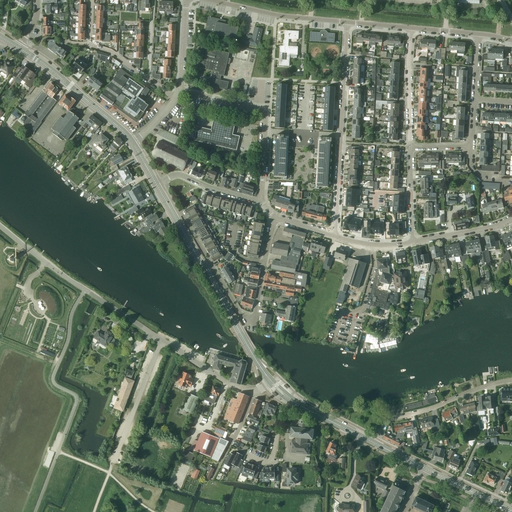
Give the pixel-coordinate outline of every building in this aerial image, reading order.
[(149,5),(149,3),(149,0),(141,0),(142,2),(139,2),(138,11),(145,11),(145,9),(149,9),(150,9),(150,5),(149,5)] [(175,14),(176,7),(172,7),(172,3),(166,2),(165,12),(172,12),(172,14),(175,14)] [(57,11),(57,6),(47,5),(46,11),(46,14),(53,15),(53,11),(57,11)] [(236,39),(239,27),(238,27),(238,28),(225,25),(226,21),(208,17),(207,24),(208,24),(208,25),(208,27),(209,27),(207,36),(216,38),(217,35),(236,39)] [(51,35),(51,32),(54,32),(54,28),(51,28),(51,27),(42,27),(42,35),(42,37),(46,37),(46,35),(51,35)] [(258,47),(262,30),(254,28),(252,39),(241,36),(240,43),(258,47)] [(298,40),(299,32),(285,31),(284,41),(283,41),(283,45),(284,45),(284,46),(288,47),(289,39),(298,40)] [(320,33),(310,32),(310,41),(334,43),(335,34),(328,33),(327,32),(325,31),(324,31),(322,31),(321,32),(320,33)] [(394,44),(394,47),(395,47),(399,47),(399,46),(400,46),(403,46),(404,40),(401,40),(401,38),(398,37),(398,36),(395,36),(395,37),(394,44)] [(428,48),(429,40),(421,40),(421,44),(418,44),(418,50),(421,50),(421,47),(428,48)] [(66,53),(60,48),(60,49),(55,45),(56,41),(48,41),(47,48),(62,60),(65,56),(64,55),(66,53)] [(457,50),(458,43),(450,42),(450,46),(447,46),(446,51),(450,51),(450,50),(457,50)] [(457,50),(457,54),(464,54),(465,51),(465,44),(458,43),(457,50)] [(257,51),(237,46),(237,48),(254,52),(254,54),(256,55),(257,51)] [(289,66),(290,55),(297,55),(298,47),(288,47),(284,46),(280,46),(279,66),(289,66)] [(224,76),(227,64),(229,64),(230,59),(228,59),(229,53),(201,47),(197,67),(212,71),(210,78),(205,77),(203,85),(227,90),(229,82),(220,81),(221,76),(224,76)] [(503,59),(503,50),(496,50),(495,59),(503,59)] [(142,59),(143,53),(136,53),(136,59),(134,59),(134,64),(139,64),(140,59),(142,59)] [(80,73),(86,66),(77,58),(71,66),(80,73)] [(8,76),(13,67),(9,65),(9,64),(8,63),(7,63),(6,63),(4,62),(2,66),(0,65),(0,73),(1,72),(8,76)] [(430,76),(431,69),(434,69),(435,67),(432,66),(432,65),(426,65),(426,69),(420,69),(420,75),(428,76),(430,76)] [(22,81),(29,71),(23,67),(20,71),(17,69),(12,76),(16,78),(17,77),(22,81)] [(456,71),(456,77),(459,77),(467,77),(467,71),(465,71),(465,67),(460,67),(457,67),(456,71)] [(137,98),(140,93),(145,97),(150,90),(120,69),(101,96),(102,96),(112,104),(114,105),(135,120),(136,120),(142,112),(143,113),(148,106),(137,98)] [(35,81),(32,79),(35,75),(29,71),(22,81),(27,84),(26,86),(30,88),(35,81)] [(160,80),(160,75),(155,74),(155,71),(152,71),(151,77),(155,80),(160,80)] [(93,76),(87,83),(88,83),(87,84),(90,86),(90,85),(92,87),(100,77),(98,76),(95,73),(93,76)] [(97,91),(102,84),(104,82),(101,80),(102,79),(100,77),(92,87),(94,89),(96,91),(97,91)] [(28,96),(38,84),(35,82),(26,94),(28,96)] [(40,122),(56,102),(54,100),(55,100),(57,102),(61,97),(58,95),(56,98),(53,96),(57,91),(53,87),(53,86),(53,85),(51,84),(50,84),(43,92),(42,91),(26,111),(24,114),(19,120),(34,131),(41,122),(40,122)] [(71,107),(75,102),(71,99),(70,99),(65,95),(58,104),(69,112),(72,114),(72,115),(75,116),(75,117),(78,119),(81,115),(71,107)] [(15,110),(12,115),(14,117),(17,119),(20,116),(16,114),(18,112),(15,110)] [(73,127),(78,119),(75,117),(75,116),(72,115),(72,114),(69,112),(67,115),(66,115),(64,118),(63,118),(64,119),(63,119),(60,117),(58,119),(58,120),(56,122),(56,123),(54,125),(53,125),(53,126),(51,129),(54,131),(52,133),(52,134),(61,141),(62,140),(61,140),(63,139),(66,141),(69,138),(70,138),(69,138),(71,135),(72,135),(72,134),(74,132),(76,130),(76,129),(73,127)] [(90,128),(96,120),(95,119),(96,119),(94,117),(93,117),(91,116),(83,127),(85,129),(88,124),(90,126),(90,127),(90,128)] [(190,124),(188,136),(193,137),(194,133),(196,133),(194,141),(237,151),(240,136),(233,135),(235,125),(228,123),(228,122),(221,120),(221,119),(214,117),(214,119),(211,130),(197,127),(196,130),(195,130),(196,125),(190,124)] [(96,131),(101,124),(99,122),(97,120),(97,121),(96,120),(90,128),(91,128),(92,127),(94,129),(87,137),(89,138),(96,131)] [(425,137),(425,130),(417,130),(416,137),(420,137),(420,140),(419,140),(428,141),(428,140),(427,140),(427,137),(425,137)] [(463,132),(456,132),(453,132),(452,141),(460,141),(460,138),(463,139),(463,132)] [(104,145),(108,140),(103,136),(104,136),(103,135),(102,137),(100,135),(99,137),(96,135),(89,144),(92,146),(94,143),(97,146),(96,146),(96,147),(97,148),(97,149),(98,150),(99,151),(100,151),(101,151),(102,151),(106,147),(104,145)] [(274,174),(274,177),(280,177),(282,177),(285,178),(285,177),(287,148),(288,148),(289,136),(275,135),(275,139),(276,139),(276,142),(276,144),(275,144),(275,149),(276,149),(276,152),(275,152),(275,157),(275,159),(274,164),(275,164),(275,167),(274,167),(274,172),(275,172),(274,174)] [(117,149),(123,142),(118,137),(112,144),(117,149)] [(317,187),(320,187),(322,187),(329,188),(329,185),(328,185),(328,182),(329,182),(329,177),(329,175),(330,170),(329,170),(329,167),(330,167),(330,162),(329,162),(329,160),(330,160),(330,155),(330,152),(331,152),(331,147),(330,147),(330,145),(331,145),(331,142),(332,138),(318,138),(318,149),(319,149),(317,187)] [(184,170),(190,155),(173,147),(160,141),(153,156),(184,170)] [(349,152),(349,154),(351,155),(359,155),(359,147),(349,146),(349,152)] [(399,159),(399,152),(396,152),(397,149),(388,149),(387,152),(392,152),(391,158),(399,159)] [(454,154),(454,163),(460,163),(460,166),(464,165),(464,157),(461,157),(461,154),(457,154),(454,155),(454,154)] [(116,165),(122,161),(119,155),(113,158),(112,155),(108,160),(109,162),(111,161),(114,166),(111,168),(112,170),(117,168),(116,165)] [(431,163),(431,155),(430,155),(427,155),(423,155),(423,158),(419,158),(419,167),(424,167),(424,166),(431,166),(431,163)] [(431,155),(431,163),(431,166),(438,166),(439,169),(442,169),(442,161),(438,161),(438,155),(434,155),(431,155)] [(115,180),(128,172),(127,170),(127,169),(127,168),(126,168),(126,167),(115,173),(117,176),(114,178),(115,180)] [(202,176),(205,171),(199,168),(198,170),(194,169),(192,174),(199,178),(201,175),(202,176)] [(219,176),(221,172),(215,170),(214,173),(209,171),(206,178),(214,181),(216,178),(218,179),(220,176),(219,176)] [(130,174),(128,172),(115,180),(116,181),(119,180),(123,186),(126,184),(124,181),(131,178),(131,177),(131,176),(131,175),(130,175),(130,174)] [(236,188),(238,180),(234,179),(230,178),(230,180),(224,178),(221,187),(227,188),(228,186),(236,188)] [(243,183),(240,191),(242,191),(242,193),(252,196),(253,194),(255,195),(257,191),(254,190),(255,188),(243,183)] [(429,186),(421,186),(421,190),(421,194),(423,193),(423,197),(429,196),(429,198),(436,198),(436,193),(433,193),(432,186),(429,186)] [(119,192),(116,194),(117,196),(120,194),(125,191),(123,188),(118,191),(119,192)] [(144,200),(137,188),(128,193),(135,205),(144,200)] [(207,205),(210,195),(208,195),(209,194),(206,193),(206,194),(205,194),(204,196),(203,196),(201,201),(203,201),(202,204),(207,205)] [(457,205),(457,195),(449,194),(448,204),(457,205)] [(281,208),(284,201),(278,199),(278,197),(274,195),(272,201),(276,203),(275,206),(281,208)] [(474,207),(472,198),(466,199),(467,204),(468,204),(469,208),(474,207)] [(489,211),(487,203),(486,199),(481,200),(482,205),(484,213),(489,211)] [(287,210),(290,203),(284,201),(281,208),(287,210)] [(498,209),(496,201),(487,203),(489,211),(498,209)] [(298,211),(299,202),(299,203),(297,202),(296,205),(290,203),(287,210),(293,212),(294,209),(298,211)] [(198,212),(194,205),(185,211),(189,217),(198,212)] [(313,218),(315,211),(316,206),(312,205),(311,206),(308,206),(307,211),(303,210),(302,215),(306,216),(306,217),(313,218)] [(315,211),(313,218),(321,220),(321,219),(326,220),(327,215),(322,214),(324,208),(316,206),(315,211)] [(136,207),(127,212),(129,215),(131,214),(131,213),(137,210),(136,207)] [(141,208),(135,212),(139,217),(140,216),(142,219),(146,217),(151,214),(151,213),(152,213),(150,210),(149,211),(148,209),(144,211),(143,211),(141,208)] [(202,218),(198,212),(189,217),(192,223),(202,218)] [(142,228),(139,231),(141,234),(143,233),(155,226),(155,225),(154,226),(153,224),(152,223),(158,219),(155,214),(153,215),(151,214),(146,217),(148,220),(146,221),(148,226),(144,228),(143,229),(142,228)] [(196,230),(207,223),(205,224),(202,218),(192,223),(196,230)] [(345,218),(343,229),(349,231),(352,218),(351,219),(345,218)] [(352,218),(349,231),(350,231),(356,232),(357,225),(360,226),(362,219),(352,218)] [(461,220),(454,222),(455,225),(456,231),(468,229),(466,223),(462,224),(461,220)] [(155,225),(155,226),(143,233),(144,235),(147,234),(151,232),(154,230),(156,233),(160,231),(163,236),(168,233),(164,228),(165,228),(161,221),(155,225)] [(367,221),(364,221),(364,227),(367,227),(367,234),(374,234),(374,223),(367,223),(367,221)] [(380,223),(374,223),(374,234),(376,234),(376,235),(380,235),(380,234),(380,227),(384,227),(384,221),(380,221),(380,223)] [(402,223),(396,223),(396,236),(403,235),(402,229),(406,228),(406,222),(402,222),(402,223)] [(199,236),(211,230),(207,223),(196,230),(199,236)] [(389,223),(386,223),(386,229),(389,229),(390,236),(396,235),(396,225),(389,225),(389,223)] [(274,243),(272,254),(281,256),(281,255),(299,259),(300,255),(306,234),(285,228),(283,235),(289,237),(288,238),(291,239),(290,246),(274,243)] [(203,243),(215,236),(211,230),(199,236),(203,243)] [(501,235),(501,237),(505,246),(507,249),(511,246),(511,243),(507,234),(504,236),(503,235),(501,236),(501,235)] [(207,249),(218,243),(215,236),(203,243),(207,249)] [(493,236),(486,237),(488,248),(488,251),(495,250),(501,249),(500,241),(494,242),(493,236)] [(317,252),(320,243),(312,240),(311,245),(304,243),(302,250),(307,252),(308,250),(315,252),(317,252)] [(481,251),(479,240),(472,241),(475,253),(481,251)] [(475,253),(472,241),(466,243),(467,251),(467,254),(475,253)] [(220,250),(217,245),(219,244),(218,243),(207,249),(210,256),(220,250)] [(324,254),(327,245),(320,243),(317,252),(319,253),(320,249),(321,250),(320,253),(324,254)] [(461,256),(459,244),(452,245),(454,257),(461,256)] [(454,257),(452,245),(445,247),(448,258),(454,257)] [(444,260),(442,249),(439,250),(438,247),(431,248),(433,259),(440,257),(441,261),(444,260)] [(506,247),(503,248),(508,261),(511,259),(506,247)] [(337,248),(334,257),(349,262),(340,291),(346,292),(348,285),(358,288),(366,264),(346,257),(347,251),(337,248)] [(223,257),(220,250),(210,256),(214,262),(223,257)] [(418,251),(412,252),(415,267),(415,266),(421,265),(421,264),(421,263),(422,263),(421,271),(428,272),(430,264),(430,263),(428,255),(422,256),(421,250),(420,250),(418,251)] [(231,261),(234,256),(228,252),(223,260),(224,262),(226,259),(229,261),(230,260),(231,261)] [(404,252),(396,253),(397,263),(398,264),(401,264),(406,263),(404,252)] [(408,287),(406,273),(394,274),(393,266),(389,265),(389,262),(390,262),(389,255),(388,254),(376,256),(377,270),(377,271),(375,276),(367,305),(365,311),(373,313),(374,307),(385,309),(389,293),(390,293),(391,293),(391,292),(391,291),(390,291),(392,291),(400,293),(401,289),(401,290),(402,291),(403,290),(404,289),(403,288),(408,287)] [(281,256),(280,262),(282,262),(282,263),(298,266),(299,259),(281,255),(281,256)] [(326,257),(323,265),(324,265),(330,267),(333,259),(326,257)] [(273,261),(271,270),(280,271),(295,274),(295,272),(296,272),(298,266),(282,263),(282,262),(280,262),(273,261)] [(260,268),(256,267),(256,263),(250,262),(250,263),(251,264),(249,271),(259,273),(260,268)] [(230,270),(227,265),(222,267),(223,269),(221,270),(223,274),(230,270)] [(233,275),(230,270),(223,274),(224,276),(225,277),(226,279),(233,275)] [(266,274),(265,280),(281,283),(302,287),(305,287),(307,278),(308,278),(308,275),(296,272),(295,272),(295,274),(280,271),(279,277),(271,276),(271,275),(266,274)] [(235,281),(235,279),(233,275),(226,279),(227,281),(228,282),(229,284),(235,281)] [(257,287),(258,281),(244,279),(243,282),(247,283),(247,285),(257,287)] [(265,281),(264,286),(265,286),(276,288),(280,289),(281,283),(265,280),(265,281)] [(281,283),(280,289),(283,289),(282,293),(282,294),(294,296),(295,291),(301,293),(302,287),(281,283)] [(237,285),(235,295),(241,296),(243,286),(237,285)] [(255,295),(257,289),(247,287),(246,294),(255,295)] [(38,294),(38,295),(39,297),(40,298),(40,299),(42,300),(44,301),(45,303),(46,303),(47,306),(47,308),(48,310),(47,310),(48,310),(48,311),(49,312),(50,313),(51,314),(53,314),(54,314),(55,313),(56,312),(56,310),(56,309),(56,307),(56,305),(54,301),(53,298),(51,295),(48,293),(46,292),(43,290),(42,290),(41,291),(40,291),(39,292),(38,294)] [(339,294),(336,303),(342,304),(343,300),(345,295),(339,294)] [(293,322),(296,308),(297,308),(299,299),(289,297),(286,312),(276,310),(275,316),(285,318),(285,320),(293,322)] [(252,309),(254,302),(242,298),(239,302),(241,303),(241,305),(252,309)] [(270,324),(272,315),(272,312),(263,310),(263,314),(261,313),(260,322),(270,324)] [(98,331),(94,338),(99,342),(100,342),(102,342),(102,341),(108,345),(109,344),(110,345),(111,345),(112,344),(114,341),(115,340),(114,339),(112,338),(114,335),(107,330),(104,335),(103,335),(99,332),(98,331)] [(215,362),(213,369),(221,371),(223,365),(229,367),(228,371),(234,372),(231,383),(241,385),(241,384),(247,364),(246,362),(242,361),(240,362),(216,356),(215,362)] [(116,399),(115,401),(117,402),(115,405),(123,407),(118,419),(119,419),(123,407),(123,408),(124,408),(127,400),(126,399),(126,400),(130,389),(131,389),(135,377),(133,382),(132,382),(133,381),(132,381),(130,381),(134,372),(126,369),(123,375),(126,376),(117,400),(116,399)] [(184,383),(188,375),(183,373),(182,377),(180,376),(180,377),(179,377),(178,379),(179,380),(179,381),(180,381),(179,385),(183,387),(183,386),(182,386),(183,383),(184,383)] [(191,387),(194,380),(190,379),(192,376),(188,375),(184,383),(183,383),(182,386),(183,386),(183,387),(187,388),(188,385),(191,387)] [(207,392),(204,399),(213,403),(216,397),(217,394),(218,395),(220,391),(219,391),(220,389),(213,386),(210,393),(207,392)] [(511,388),(501,388),(501,390),(500,390),(500,394),(501,394),(501,398),(509,398),(509,401),(511,401),(511,388)] [(246,405),(249,396),(239,392),(237,399),(232,398),(224,418),(238,424),(245,405),(246,405)] [(193,414),(199,398),(190,395),(183,410),(193,414)] [(494,408),(494,396),(488,397),(488,398),(485,398),(485,397),(478,397),(479,402),(477,403),(477,411),(480,411),(480,410),(481,410),(484,410),(484,409),(485,409),(489,409),(494,408)] [(421,402),(404,406),(405,411),(415,408),(423,406),(438,401),(436,397),(421,402)] [(252,407),(251,407),(252,408),(256,410),(255,413),(258,414),(257,417),(259,418),(261,414),(262,411),(259,410),(262,401),(254,399),(252,407)] [(275,412),(276,407),(272,405),(267,403),(263,413),(268,415),(269,413),(273,414),(274,412),(275,412)] [(471,413),(468,404),(463,406),(463,405),(460,405),(460,406),(462,411),(463,411),(464,415),(471,413)] [(255,413),(256,410),(252,408),(251,407),(249,414),(257,417),(258,414),(255,413)] [(455,408),(448,411),(452,418),(457,416),(457,415),(458,414),(458,413),(455,408)] [(448,411),(442,414),(445,421),(446,422),(453,419),(452,418),(448,411)] [(250,443),(260,420),(249,415),(247,419),(255,423),(253,427),(250,426),(248,430),(247,429),(243,439),(250,443)] [(432,417),(420,420),(422,429),(432,426),(432,429),(438,428),(436,421),(433,422),(432,417)] [(295,440),(292,439),(291,442),(292,442),(291,453),(309,455),(310,444),(307,444),(307,439),(310,439),(310,440),(310,441),(311,441),(312,441),(312,440),(312,439),(313,430),(306,429),(307,424),(305,424),(305,422),(301,421),(301,424),(299,424),(299,428),(291,428),(290,437),(295,437),(295,440)] [(412,422),(403,424),(405,430),(405,433),(405,434),(413,432),(413,428),(412,422)] [(405,433),(403,424),(394,426),(395,432),(397,431),(398,434),(399,434),(404,433),(405,433)] [(202,432),(194,451),(211,458),(219,439),(202,432)] [(399,446),(405,434),(404,433),(399,434),(397,435),(396,439),(386,434),(384,439),(399,446)] [(262,436),(260,441),(268,445),(270,439),(262,436)] [(229,442),(228,442),(220,439),(221,438),(220,438),(211,459),(218,462),(229,442)] [(264,446),(264,444),(260,442),(257,450),(265,453),(267,447),(264,446)] [(330,443),(326,452),(327,452),(335,455),(336,452),(335,452),(337,449),(335,448),(336,446),(334,446),(335,445),(334,444),(334,443),(332,442),(331,443),(330,443)] [(443,462),(445,455),(444,455),(445,450),(435,447),(432,457),(435,458),(434,460),(443,462)] [(461,461),(454,457),(456,453),(451,451),(448,459),(452,461),(449,466),(457,470),(461,461)] [(230,453),(224,464),(230,467),(237,453),(235,456),(230,453)] [(237,453),(230,467),(232,464),(239,467),(242,461),(240,460),(242,456),(237,453)] [(471,462),(466,473),(473,476),(478,465),(471,462)] [(252,465),(251,465),(246,463),(245,467),(242,466),(239,472),(243,474),(242,476),(247,478),(248,475),(252,465)] [(252,464),(251,465),(252,465),(248,475),(253,477),(253,478),(256,479),(258,473),(255,471),(257,467),(256,467),(256,466),(252,464)] [(213,469),(214,468),(209,465),(206,470),(208,471),(205,478),(209,480),(214,469),(213,469)] [(263,473),(260,473),(260,480),(264,480),(264,482),(269,482),(269,479),(269,468),(263,468),(263,473)] [(269,468),(269,479),(275,479),(275,482),(278,481),(278,473),(275,473),(275,468),(274,468),(269,468)] [(285,483),(282,483),(282,486),(289,486),(289,483),(297,484),(297,479),(297,474),(295,474),(295,470),(288,469),(288,472),(287,472),(287,478),(285,477),(285,483)] [(488,474),(484,481),(488,483),(489,483),(493,485),(496,478),(497,479),(498,477),(501,478),(500,479),(503,480),(506,475),(503,473),(500,472),(499,475),(496,474),(494,477),(488,474)] [(358,475),(353,486),(360,490),(365,479),(358,475)] [(385,490),(388,483),(377,478),(374,483),(378,484),(377,486),(385,490)] [(506,481),(501,490),(502,490),(501,491),(504,492),(504,491),(508,493),(511,485),(511,480),(511,479),(509,483),(506,481)] [(381,511),(395,511),(396,510),(401,501),(405,492),(394,487),(389,496),(385,505),(381,511)] [(380,501),(384,503),(389,493),(386,491),(385,493),(384,493),(380,501)] [(424,511),(431,511),(434,506),(416,497),(412,506),(424,511)]
